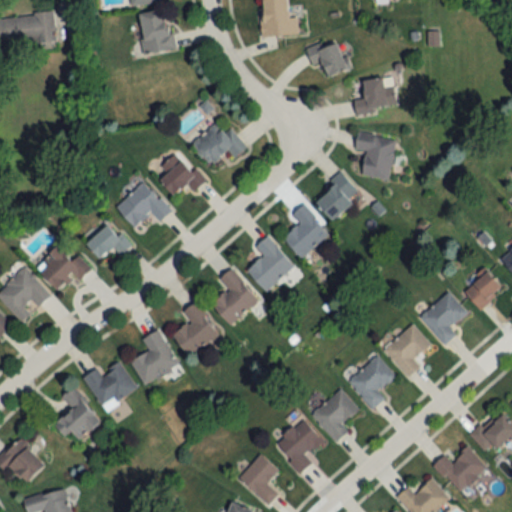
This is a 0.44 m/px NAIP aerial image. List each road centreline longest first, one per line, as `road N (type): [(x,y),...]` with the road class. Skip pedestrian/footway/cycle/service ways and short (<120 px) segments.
road 1 (residential): [(0,393),(206,234),(266,178),(298,130),(223,62),(205,0)]
road 2 (residential): [(319,511),(511,336)]
